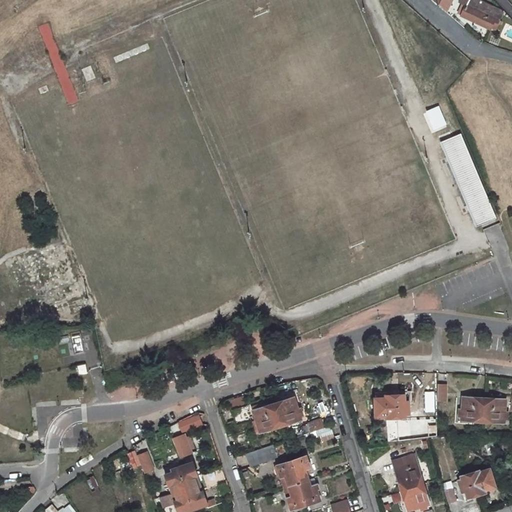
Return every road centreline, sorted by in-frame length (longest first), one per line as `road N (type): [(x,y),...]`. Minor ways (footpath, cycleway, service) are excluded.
road 1 (residential): [(202,386),(59,420),(51,469)]
road 2 (residential): [(511,328),(407,318),(322,347)]
road 3 (residential): [(322,347),(371,511)]
road 4 (residential): [(322,347),(202,386)]
road 5 (residential): [(202,386),(242,504)]
